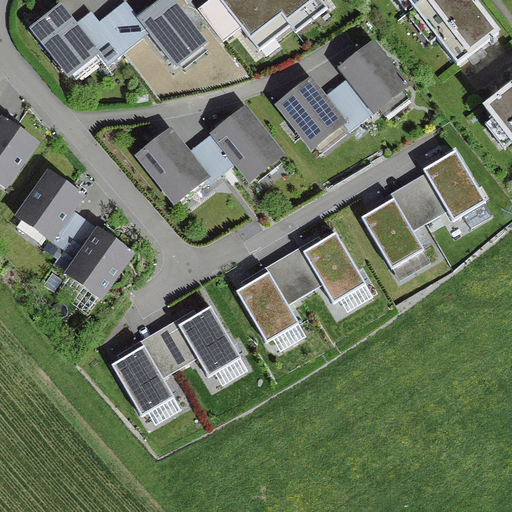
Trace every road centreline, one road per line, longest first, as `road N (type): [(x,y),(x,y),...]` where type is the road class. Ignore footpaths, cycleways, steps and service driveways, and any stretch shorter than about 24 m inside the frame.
road 1 (residential): [(72,131),(89,120),(243,93),(346,39)]
road 2 (residential): [(189,273),(430,144)]
road 3 (residential): [(72,131),(189,273)]
